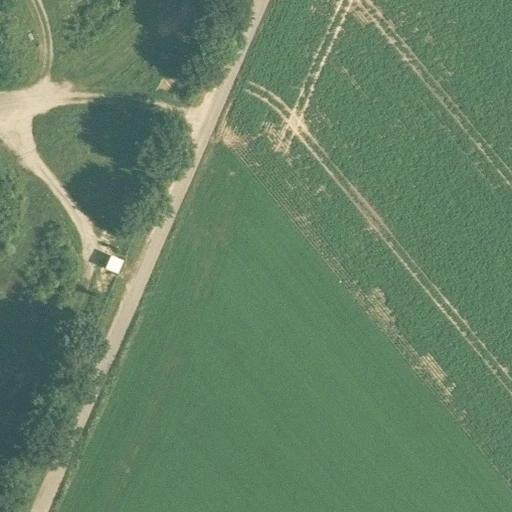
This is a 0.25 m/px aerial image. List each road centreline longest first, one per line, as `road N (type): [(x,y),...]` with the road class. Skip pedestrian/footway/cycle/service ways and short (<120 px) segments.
road 1 (unclassified): [(259,0),(41,511)]
road 2 (track): [(38,102),(13,118),(26,155),(79,215),(86,278),(0,459)]
road 3 (track): [(162,109),(38,102)]
